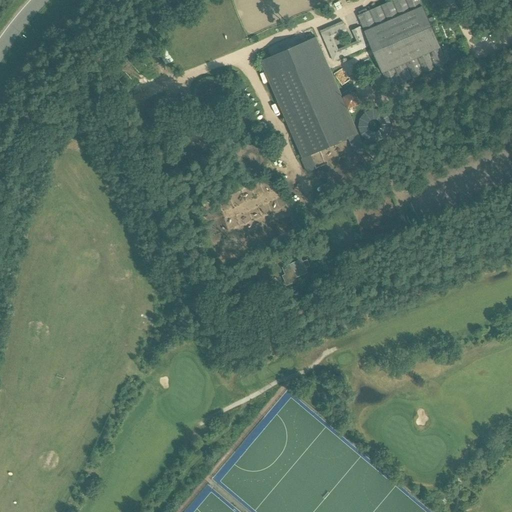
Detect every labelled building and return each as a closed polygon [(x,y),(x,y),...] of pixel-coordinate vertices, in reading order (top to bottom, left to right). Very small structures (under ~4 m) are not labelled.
[(389,88),(447,63),(419,0),(392,0),(358,15),(362,25),(389,88)] [(370,45),(362,25),(354,29),(360,41),(336,51),(330,36),(346,29),(343,23),(321,33),(333,61),(370,45)] [(261,61),(303,158),(358,134),(316,37),(261,61)] [(429,88),(427,84),(416,89),(418,93),(429,88)] [(282,267),(285,274),(283,275),(287,286),(297,281),(295,278),(308,272),(306,268),(310,266),(307,260),(303,262),(302,259),(282,267)]
